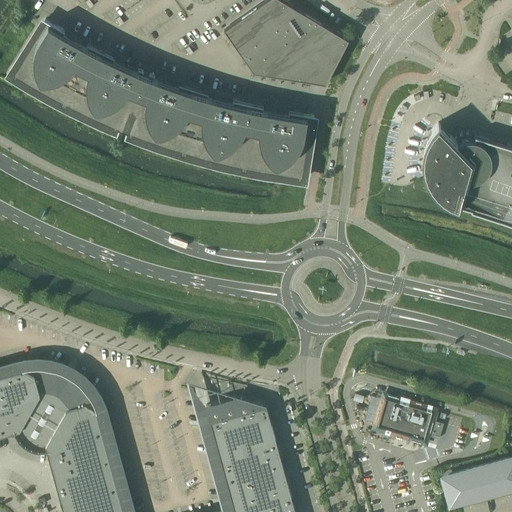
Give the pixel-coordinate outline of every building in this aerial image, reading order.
[(348,37),(301,9),(286,0),(262,0),(223,27),(253,70),(325,81),(348,37)] [(288,111),(280,110),(262,107),(263,104),(233,98),(232,100),(224,98),(207,93),(208,91),(179,82),(178,84),(153,75),(154,73),(149,71),(148,73),(142,70),(143,68),(138,66),(137,69),(129,65),(121,62),(113,58),(114,56),(102,50),(87,42),(86,44),(78,40),(71,36),(63,31),(64,29),(45,17),(10,72),(33,86),(56,99),(69,105),(81,112),(93,117),(101,121),(110,125),(118,128),(119,127),(121,128),(126,130),(125,131),(134,134),(151,141),(183,151),(213,160),(243,167),(274,172),(304,177),(314,113),(288,109),(288,111)] [(422,153),(422,161),(423,169),(426,177),(427,177),(429,180),(430,184),(431,184),(436,190),(436,191),(442,195),(442,196),(449,200),(449,201),(456,204),(458,204),(459,203),(471,207),(470,208),(500,218),(511,221),(511,144),(510,144),(511,143),(506,141),(505,144),(494,140),(495,138),(490,136),(490,137),(474,133),(473,137),(469,137),(465,137),(460,139),(457,141),(448,132),(438,122),(431,129),(427,136),(424,144),(422,153)] [(0,373),(0,434),(10,431),(19,429),(39,394),(38,390),(34,375),(22,368),(0,373)] [(65,408),(66,408),(65,405),(55,395),(41,390),(38,390),(39,394),(19,429),(10,431),(16,441),(29,449),(43,450),(46,449),(45,444),(65,408)] [(354,391),(352,400),(361,403),(364,393),(354,391)] [(371,394),(364,418),(374,421),(376,422),(375,425),(385,428),(385,431),(399,435),(400,433),(425,440),(426,433),(438,437),(443,422),(435,419),(438,410),(434,409),(434,408),(384,394),(383,397),(381,397),(371,394)] [(295,511),(266,402),(206,404),(217,445),(223,450),(219,451),(235,511),(295,511)] [(123,511),(96,410),(84,403),(66,408),(65,408),(45,444),(46,449),(63,511),(123,511)] [(511,456),(448,474),(449,478),(445,479),(446,485),(444,486),(446,491),(448,491),(450,497),(454,496),(455,500),(511,484),(511,456)]
